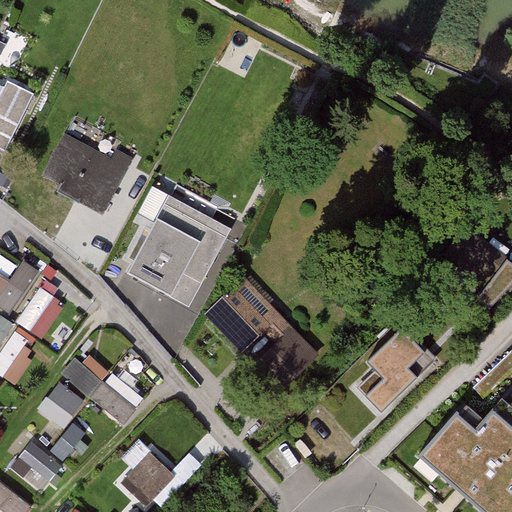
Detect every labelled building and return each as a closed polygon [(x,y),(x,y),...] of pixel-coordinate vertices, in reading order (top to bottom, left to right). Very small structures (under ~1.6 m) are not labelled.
[(0,149),(8,153),(34,97),(7,85),(0,99),(0,149)] [(449,144),(436,132),(426,142),(438,154),(449,144)] [(72,133),(47,182),(108,213),(138,154),(121,145),(115,155),(72,133)] [(171,200),(129,278),(190,310),(232,233),(171,200)] [(505,259),(475,237),(458,261),(473,273),(472,275),(478,280),(480,277),(489,285),(478,300),(491,309),(511,287),(511,269),(502,262),(505,259)] [(15,275),(3,267),(0,272),(0,298),(14,308),(43,266),(28,255),(15,275)] [(46,331),(74,295),(51,277),(23,314),(46,331)] [(255,279),(205,323),(242,365),(268,341),(298,374),(321,354),(255,279)] [(0,347),(17,324),(0,311),(0,347)] [(17,329),(0,356),(0,368),(20,381),(42,344),(17,329)] [(403,329),(368,363),(384,380),(366,397),(382,413),(418,379),(409,369),(426,353),(403,329)] [(91,348),(69,372),(93,393),(115,368),(91,348)] [(511,370),(511,349),(474,388),(484,398),(511,370)] [(113,369),(96,399),(132,419),(148,389),(113,369)] [(0,408),(0,394),(8,383),(0,377),(0,415),(3,411),(0,408)] [(43,406),(69,425),(90,398),(63,378),(43,406)] [(483,417),(463,401),(415,458),(480,511),(511,511),(511,420),(493,405),(483,417)] [(71,457),(92,427),(77,417),(56,447),(71,457)] [(152,455),(123,484),(144,506),(173,477),(152,455)] [(0,476),(0,501),(13,511),(28,511),(36,503),(2,474),(0,476)] [(92,511),(79,503),(73,511),(92,511)]
